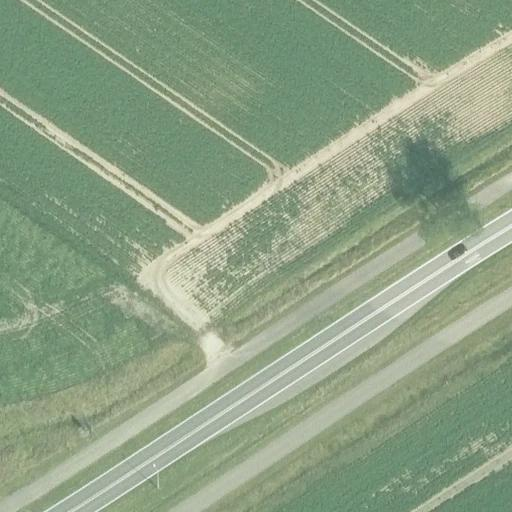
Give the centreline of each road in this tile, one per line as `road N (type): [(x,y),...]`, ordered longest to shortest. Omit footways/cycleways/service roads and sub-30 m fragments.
road 1 (unclassified): [(0,510),(511,178)]
road 2 (trunk): [(454,259),(67,511)]
road 3 (unclassified): [(185,511),(511,297)]
